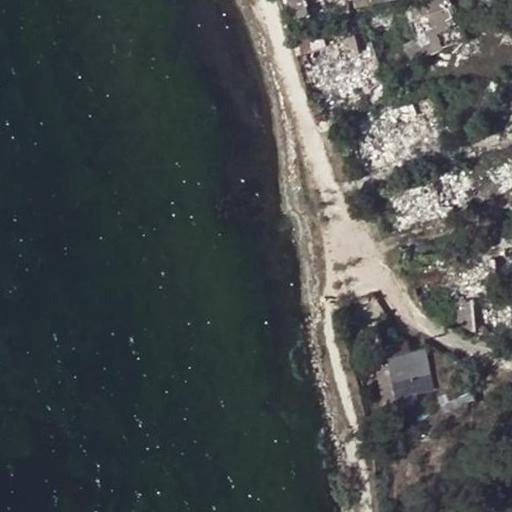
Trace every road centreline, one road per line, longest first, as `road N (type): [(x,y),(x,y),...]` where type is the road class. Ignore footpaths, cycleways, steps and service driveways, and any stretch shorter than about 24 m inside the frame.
road 1 (residential): [(248,0),(306,159),(333,303)]
road 2 (track): [(511,367),(441,337),(321,221)]
